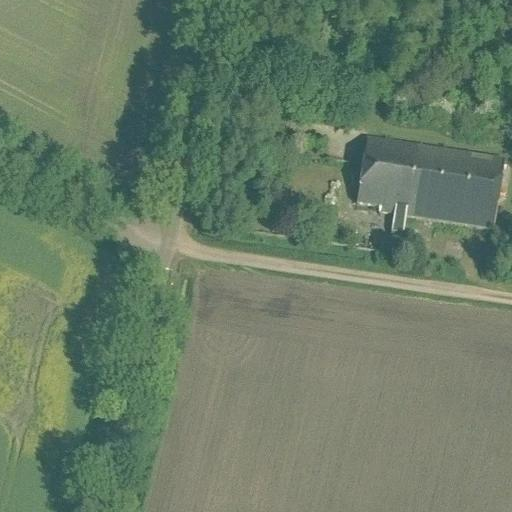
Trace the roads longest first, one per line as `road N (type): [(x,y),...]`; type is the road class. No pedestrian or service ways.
road 1 (unclassified): [(108,511),(169,253)]
road 2 (unclassified): [(169,253),(228,0)]
road 3 (unclassified): [(169,253),(0,166)]
